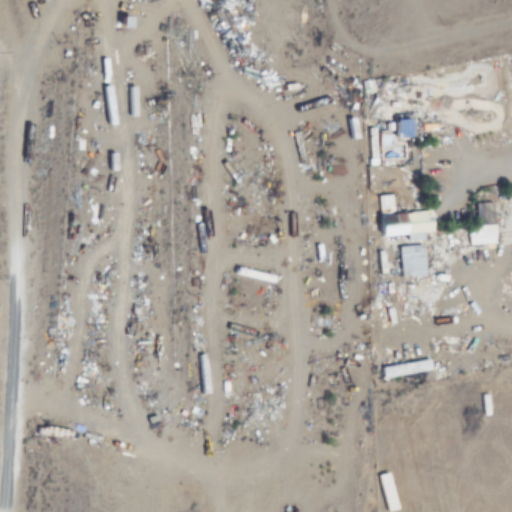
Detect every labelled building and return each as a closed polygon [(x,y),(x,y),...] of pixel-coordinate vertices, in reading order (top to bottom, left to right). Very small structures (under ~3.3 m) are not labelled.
[(406,138),(406,121),(391,121),(391,139),(406,138)] [(400,235),(400,213),(391,213),(391,195),(376,196),(376,235),(400,235)] [(474,204),(474,244),(493,244),(493,204),(474,204)] [(422,245),(405,245),(405,276),(422,276),(422,245)] [(372,379),(408,372),(407,362),(370,369),(372,379)]
